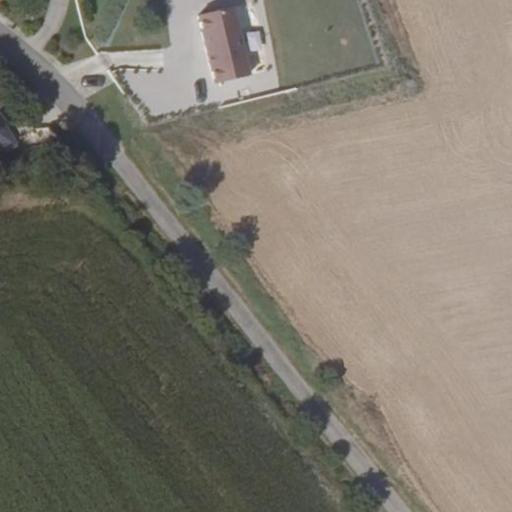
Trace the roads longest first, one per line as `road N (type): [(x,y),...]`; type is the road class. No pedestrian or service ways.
road 1 (residential): [(0,49),(98,126),(240,304)]
road 2 (track): [(240,304),(398,511)]
